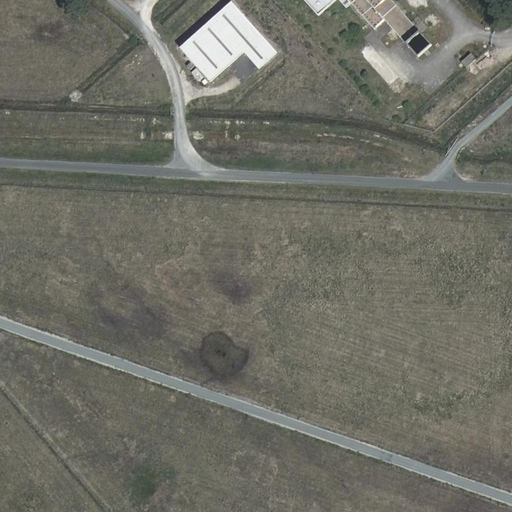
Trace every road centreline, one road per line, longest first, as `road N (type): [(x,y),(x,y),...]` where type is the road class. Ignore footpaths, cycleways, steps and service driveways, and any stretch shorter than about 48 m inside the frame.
road 1 (track): [(511,186),(347,135),(0,128)]
road 2 (track): [(194,170),(174,68),(140,12),(153,0)]
